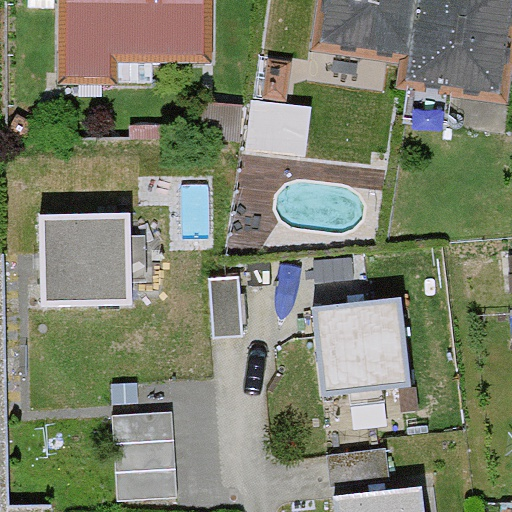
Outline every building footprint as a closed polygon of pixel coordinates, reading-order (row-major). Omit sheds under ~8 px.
[(197,65),(196,0),(54,0),(55,86),(103,86),(103,65),(197,65)] [(400,56),(407,0),(314,0),(308,43),(400,56)] [(486,99),(500,0),(407,0),(400,56),(395,86),(486,99)] [(304,143),(312,95),(258,86),(250,134),(304,143)] [(117,312),(118,225),(27,225),(26,312),(117,312)] [(262,351),(259,289),(232,290),(231,285),(199,286),(201,350),(234,348),(234,352),(262,351)] [(396,306),(300,316),(308,401),(405,391),(396,306)] [(117,398),(120,490),(178,487),(175,396),(117,398)] [(321,491),(376,486),(373,460),(319,465),(321,491)] [(410,511),(408,496),(323,506),(323,511),(410,511)]
